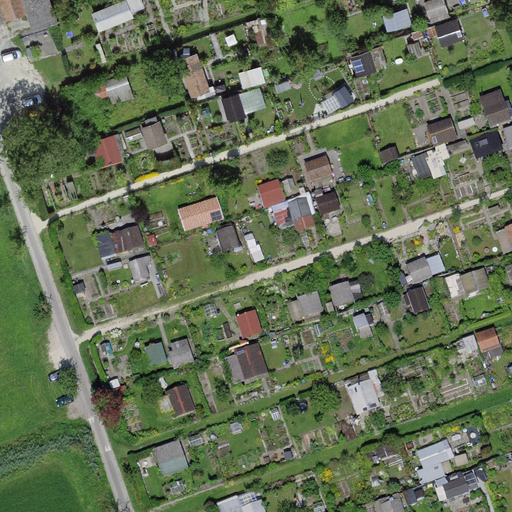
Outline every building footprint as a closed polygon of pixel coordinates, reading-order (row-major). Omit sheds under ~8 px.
[(22,0),(0,0),(0,4),(5,19),(26,12),(22,0)] [(103,27),(152,8),(148,0),(118,0),(96,9),(103,27)] [(459,11),(455,0),(428,0),(434,19),(459,11)] [(181,57),(197,97),(217,89),(201,50),(181,57)] [(234,117),(270,104),(263,84),(226,96),(234,117)] [(494,128),(511,122),(511,109),(505,89),(483,97),(494,128)] [(163,116),(144,124),(153,145),(172,138),(163,116)] [(439,148),(462,139),(455,118),(431,127),(439,148)] [(480,160),(507,150),(499,130),(473,140),(480,160)] [(95,139),(104,164),(127,155),(119,131),(95,139)] [(423,179),(438,175),(431,153),(416,158),(423,179)] [(316,186),(338,177),(329,156),(307,165),(316,186)] [(269,207),(289,199),(281,179),(261,187),(269,207)] [(327,217),(346,209),(338,189),(319,197),(327,217)] [(181,208),(187,232),(229,221),(222,197),(181,208)] [(301,225),(302,230),(319,228),(315,198),(276,202),(279,228),(301,225)] [(105,260),(149,249),(142,224),(99,236),(105,260)] [(508,254),(511,252),(511,226),(500,230),(508,254)] [(226,251),(241,249),(238,228),(222,231),(226,251)] [(443,253),(411,265),(417,283),(449,271),(443,253)] [(458,298),(494,288),(489,269),(452,279),(458,298)] [(333,288),(340,308),(358,301),(350,281),(333,288)] [(297,322),(327,311),(320,292),(290,304),(297,322)] [(258,311),(239,317),(247,339),(266,332),(258,311)] [(499,327),(479,334),(485,350),(505,343),(499,327)] [(189,341),(173,346),(179,365),(195,360),(189,341)] [(227,358),(238,385),(273,371),(262,344),(227,358)] [(381,377),(341,392),(351,418),(391,403),(381,377)] [(178,415),(196,412),(193,387),(174,389),(178,415)] [(166,478),(194,468),(183,440),(156,450),(166,478)] [(417,449),(425,481),(458,473),(450,441),(417,449)] [(471,473),(439,482),(445,501),(476,491),(471,473)] [(243,496),(220,503),(223,511),(269,511),(266,501),(247,507),(243,496)] [(408,511),(404,498),(380,506),(382,511),(408,511)]
